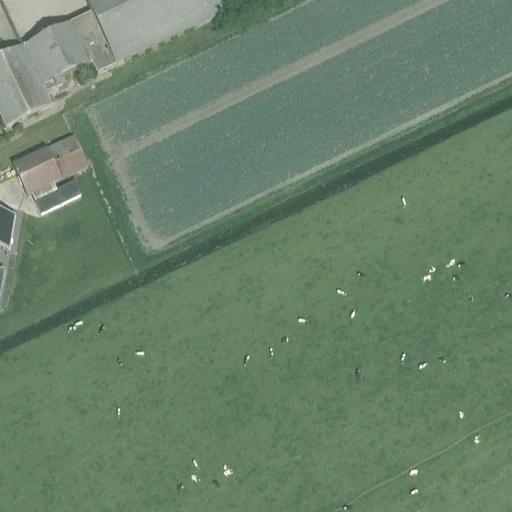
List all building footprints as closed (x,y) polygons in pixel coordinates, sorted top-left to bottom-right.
[(83,0),(91,15),(72,24),(91,64),(97,76),(116,67),(232,11),(226,0),(83,0)] [(72,24),(22,48),(41,88),(61,79),(73,73),(91,64),(72,24)] [(22,48),(0,59),(0,118),(6,130),(51,108),(54,106),(51,99),(67,91),(61,79),(41,88),(22,48)] [(53,186),(70,178),(89,169),(74,137),(12,166),(27,198),(31,196),(53,186)] [(75,184),(56,193),(57,193),(35,203),(33,204),(41,219),(82,199),(75,184)] [(57,193),(56,193),(53,186),(31,196),(35,203),(57,193)] [(0,253),(0,245),(17,248),(23,214),(0,209),(0,303),(5,304),(8,287),(0,285),(0,257),(1,253),(0,253)]
